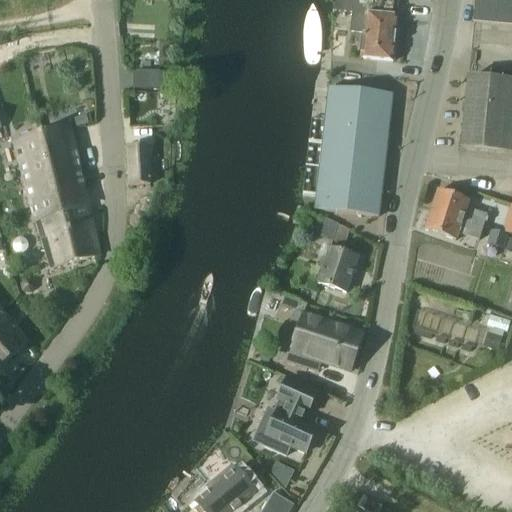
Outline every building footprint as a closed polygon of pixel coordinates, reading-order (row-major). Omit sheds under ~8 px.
[(382,18),(383,0),(332,0),(332,13),(351,15),(349,34),(363,35),(363,39),(362,40),(360,61),(393,64),(397,20),(382,18)] [(511,0),(475,0),(473,25),(474,25),(511,28),(511,0)] [(164,91),(164,75),(133,74),(133,91),(164,91)] [(511,82),(466,79),(459,152),(511,157),(511,82)] [(328,91),(314,212),(379,219),(392,98),(328,91)] [(86,117),(74,120),(76,129),(88,125),(86,117)] [(52,183),(80,175),(68,129),(40,137),(52,183)] [(12,144),(28,203),(47,198),(50,193),(47,184),(52,183),(40,137),(12,144)] [(126,150),(128,189),(152,187),(149,148),(126,150)] [(90,211),(80,175),(52,183),(47,184),(50,193),(47,198),(28,203),(34,226),(35,226),(89,212),(90,211)] [(431,212),(484,229),(488,217),(466,210),(468,202),(437,192),(431,212)] [(89,212),(35,226),(49,272),(55,272),(99,258),(89,212)] [(478,242),(484,229),(431,212),(424,232),(455,242),(457,236),(478,242)] [(507,238),(490,232),(486,246),(503,251),(507,238)] [(329,248),(325,261),(317,284),(345,294),(358,258),(329,248)] [(33,282),(26,280),(20,285),(21,293),(30,295),(35,290),(33,282)] [(0,367),(27,345),(0,311),(0,367)] [(461,320),(468,322),(471,316),(464,313),(461,320)] [(302,316),(286,363),(317,374),(321,364),(350,374),(363,335),(303,314),(302,316)] [(486,335),(482,348),(501,354),(504,346),(500,345),(502,339),(486,335)] [(304,424),(317,393),(286,379),(275,403),(278,404),(274,412),(267,410),(252,444),(286,459),(290,451),(305,457),(318,430),(304,424)] [(276,465),(271,475),(285,491),(294,474),(276,465)] [(196,503),(196,504),(185,511),(237,511),(241,509),(240,507),(255,495),(235,471),(223,481),(220,478),(207,489),(209,492),(196,503)] [(273,494),(262,511),(291,511),(295,507),(273,494)] [(378,511),(381,508),(362,498),(356,508),(363,511),(378,511)]
